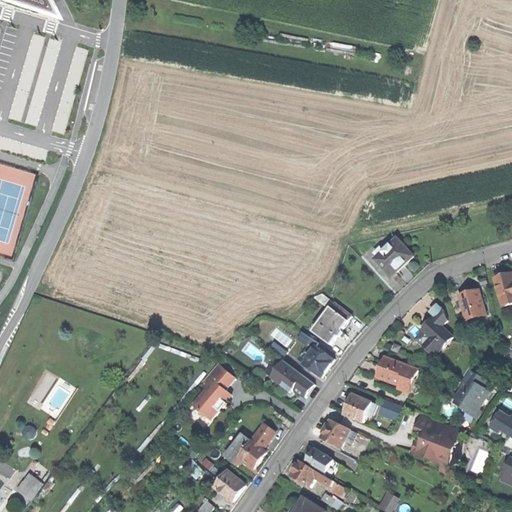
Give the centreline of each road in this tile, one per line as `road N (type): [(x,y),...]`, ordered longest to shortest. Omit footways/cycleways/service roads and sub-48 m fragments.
road 1 (residential): [(511,248),(418,283),(241,511)]
road 2 (residential): [(0,345),(106,94),(119,0)]
